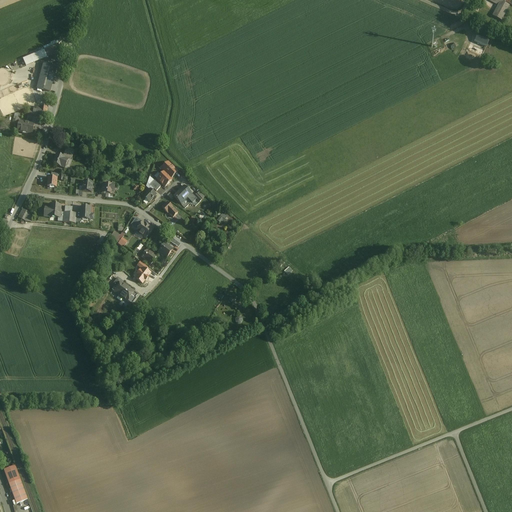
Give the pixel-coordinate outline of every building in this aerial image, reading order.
[(511,0),(489,0),(489,1),(498,6),(492,17),(501,21),(509,6),(504,4),(505,2),(511,5),(511,0)] [(491,37),(479,32),(474,43),(486,48),(491,37)] [(59,45),(23,60),(26,67),(62,53),(59,45)] [(56,68),(44,64),(37,89),(50,92),(56,68)] [(48,107),(40,106),(40,108),(39,116),(46,118),(48,107)] [(34,125),(19,122),(17,131),(23,133),(23,134),(26,135),(27,133),(32,134),(34,125)] [(75,151),(66,148),(64,154),(73,157),(75,151)] [(63,157),(56,155),(52,165),(61,168),(65,169),(68,160),(63,157)] [(177,173),(168,163),(161,170),(164,173),(171,180),(177,173)] [(171,180),(164,173),(157,180),(165,188),(172,181),(171,180)] [(57,179),(48,178),(47,187),(56,188),(57,179)] [(160,187),(154,181),(149,186),(156,192),(160,187)] [(92,183),(83,182),(83,188),(82,192),(91,193),(92,183)] [(114,187),(103,186),(102,194),(110,195),(111,192),(114,192),(114,187)] [(184,187),(173,197),(181,205),(192,195),(184,187)] [(150,190),(147,193),(145,199),(149,203),(156,196),(150,190)] [(202,201),(196,195),(194,197),(199,203),(202,201)] [(168,203),(162,209),(167,214),(168,213),(173,218),(177,214),(173,209),(173,208),(168,203)] [(60,206),(51,205),(51,209),(45,209),(44,217),(58,219),(60,219),(61,214),(61,211),(60,211),(60,206)] [(65,207),(64,215),(63,223),(71,224),(72,214),(72,208),(65,207)] [(90,209),(81,208),(81,213),(80,220),(90,221),(93,221),(94,215),(90,215),(90,209)] [(22,210),(18,218),(26,222),(30,214),(22,210)] [(216,220),(220,224),(228,217),(223,212),(216,220)] [(142,223),(136,219),(131,226),(137,230),(142,223)] [(153,230),(143,223),(142,223),(137,230),(136,232),(146,239),(153,230)] [(114,232),(109,239),(115,243),(120,236),(114,232)] [(177,242),(171,237),(168,241),(174,246),(177,242)] [(122,238),(118,244),(123,248),(128,243),(122,238)] [(164,245),(162,247),(159,253),(161,255),(163,257),(164,257),(167,258),(172,251),(169,249),(169,247),(167,247),(164,245)] [(156,258),(147,251),(147,250),(142,257),(151,265),(156,258)] [(144,269),(146,270),(148,268),(140,262),(137,266),(143,270),(144,269)] [(148,277),(151,274),(146,270),(144,269),(143,270),(141,272),(140,271),(137,275),(138,276),(136,280),(143,285),(145,281),(146,282),(149,278),(148,277)] [(123,283),(117,279),(114,284),(116,286),(116,285),(119,288),(122,284),(123,283)] [(122,284),(119,288),(116,285),(116,286),(112,291),(119,296),(123,299),(131,305),(138,295),(122,284)] [(267,316),(278,312),(276,306),(265,310),(267,316)] [(241,316),(234,318),(237,324),(243,322),(241,316)] [(15,466),(4,471),(9,484),(20,480),(15,466)] [(20,480),(9,484),(16,504),(27,500),(20,480)]
